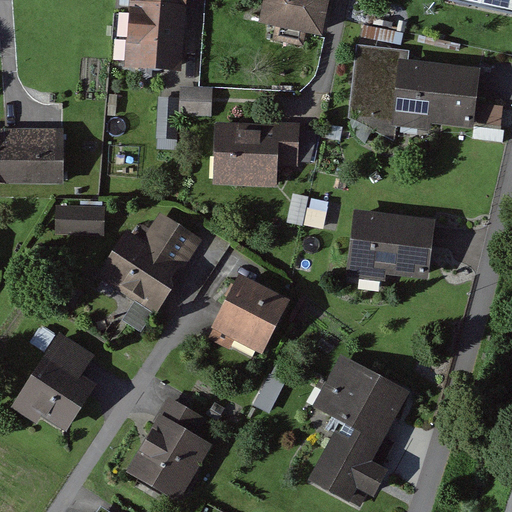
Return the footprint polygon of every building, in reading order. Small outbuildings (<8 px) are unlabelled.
[(184,0),(131,0),(126,68),(179,72),(184,0)] [(275,0),(269,22),(328,40),(340,0),(275,0)] [(511,0),(462,0),(511,11),(511,0)] [(410,40),(368,36),(360,127),(481,138),(486,74),(407,67),(410,40)] [(220,86),(187,86),(187,114),(219,115),(220,86)] [(183,96),(165,96),(164,136),(183,136),(183,96)] [(304,183),(303,123),(225,125),(227,185),(304,183)] [(0,183),(14,183),(14,179),(66,180),(67,131),(0,129),(0,183)] [(59,193),(59,224),(107,224),(107,193),(59,193)] [(437,215),(360,211),(357,279),(434,283),(437,215)] [(207,239),(167,216),(154,240),(138,231),(109,280),(164,312),(207,239)] [(298,302),(247,278),(219,336),(270,361),(298,302)] [(100,357),(66,336),(21,411),(48,427),(51,421),(73,435),(103,387),(88,378),(100,357)] [(417,395),(348,360),(323,410),(347,422),(317,482),(378,511),(408,451),(393,444),(417,395)] [(215,421),(174,399),(135,473),(190,501),(219,446),(206,439),(215,421)]
